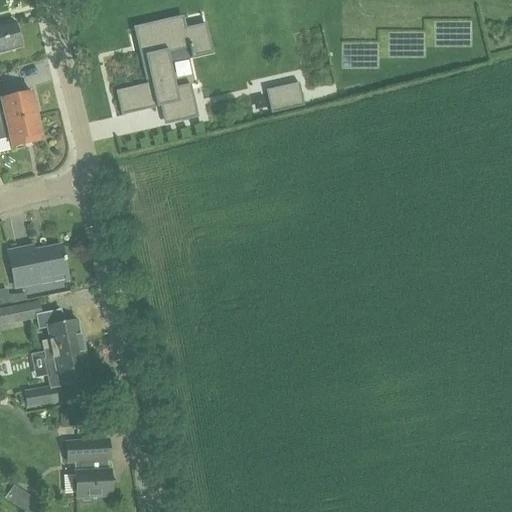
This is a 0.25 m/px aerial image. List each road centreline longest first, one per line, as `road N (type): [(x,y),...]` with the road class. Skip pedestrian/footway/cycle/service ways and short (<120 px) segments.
road 1 (residential): [(91,180),(154,511)]
road 2 (residential): [(47,0),(91,180)]
